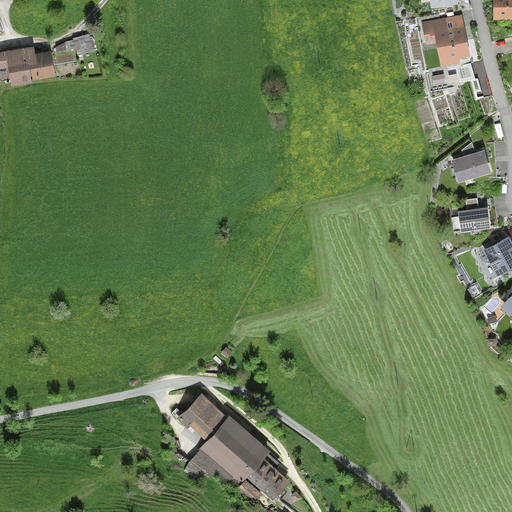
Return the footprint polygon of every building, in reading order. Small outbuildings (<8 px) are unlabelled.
[(511,0),(490,0),(491,18),(511,17),(511,0)] [(460,15),(421,24),(426,47),(434,46),(439,67),(459,62),(458,59),(470,56),(460,15)] [(32,49),(0,54),(0,65),(9,64),(12,82),(53,75),(49,53),(33,56),(32,49)] [(480,148),(447,158),(454,179),(487,170),(480,148)] [(483,206),(455,211),(458,230),(486,225),(483,206)] [(511,245),(506,235),(480,249),(494,274),(511,263),(511,245)] [(511,288),(498,306),(511,317),(510,321),(511,322),(511,288)] [(198,392),(179,414),(207,437),(192,456),(196,460),(193,464),(208,476),(218,464),(238,480),(234,486),(253,501),(261,492),(271,500),(288,479),(261,457),(268,449),(198,392)]
